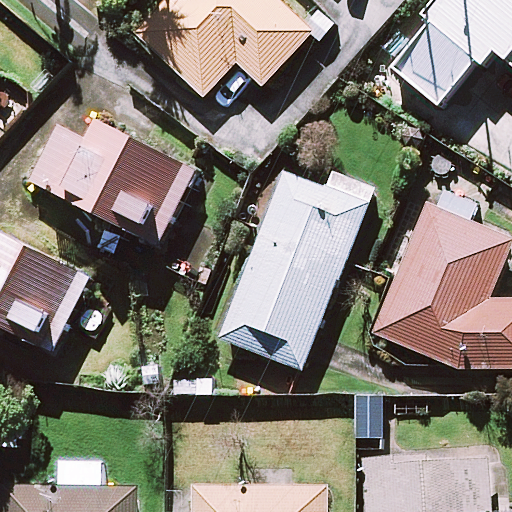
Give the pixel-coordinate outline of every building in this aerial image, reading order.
[(317,34),(282,0),(171,0),(140,32),(207,98),(241,63),(266,87),(317,34)] [(444,106),(479,60),(491,69),(502,55),(511,62),(511,0),(440,0),(434,9),(442,15),(399,71),(444,106)] [(201,171),(102,120),(91,142),(63,128),(36,180),(162,246),(201,171)] [(377,190),(336,174),(330,189),(290,173),(281,195),(259,186),(246,220),(268,229),(225,338),(306,370),(377,190)] [(511,250),(511,239),(431,206),(379,334),(462,368),(511,367),(511,298),(494,295),(511,250)] [(96,276),(0,228),(0,322),(58,352),(96,276)] [(511,511),(511,510),(494,511),(491,455),(371,461),(372,511),(511,511)] [(104,463),(65,462),(64,490),(12,487),(11,511),(141,511),(142,491),(103,489),(104,463)] [(331,511),(332,487),(198,486),(197,511),(331,511)]
